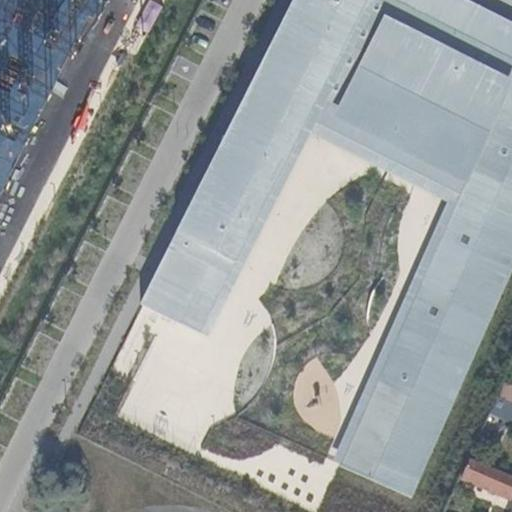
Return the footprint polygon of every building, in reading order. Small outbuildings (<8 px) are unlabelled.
[(293,0),(140,304),(213,341),(313,136),(448,204),(334,463),(412,500),(511,272),(511,56),(401,0),(293,0)] [(29,92),(0,155),(0,238),(7,242),(68,109),(29,92)] [(511,401),(502,398),(495,413),(511,420),(511,401)] [(178,482),(192,452),(87,402),(72,432),(178,482)] [(511,475),(474,459),(466,478),(511,497),(511,475)]
